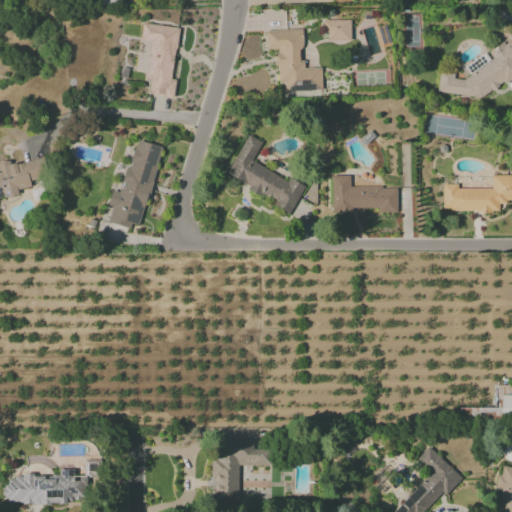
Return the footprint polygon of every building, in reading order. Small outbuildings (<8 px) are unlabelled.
[(349,20),(321,20),(321,34),(326,34),(327,41),(350,41),(349,20)] [(177,28),(142,24),(140,40),(150,41),(146,80),(150,81),(148,94),(172,97),(174,80),(171,79),(177,28)] [(321,91),(320,67),(301,68),(300,29),(265,31),(266,50),(275,49),(277,84),(284,83),(284,93),(321,91)] [(436,92),(479,98),(503,83),(505,83),(511,78),(511,44),(511,43),(503,42),(488,52),(492,60),(461,80),(453,79),(454,74),(439,72),(436,92)] [(464,67),(469,74),(489,60),(484,53),(464,67)] [(226,174),(249,186),(247,189),(274,203),(272,206),(289,214),(303,186),(289,179),(288,180),(251,162),(261,142),(246,134),(226,174)] [(161,147),(136,140),(128,168),(125,167),(118,192),(111,190),(107,204),(112,206),(107,222),(139,230),(161,147)] [(0,162),(0,198),(15,195),(21,189),(30,187),(29,182),(46,178),(41,158),(11,165),(6,160),(1,161),(0,162)] [(331,176),(332,213),(351,213),(351,208),(378,208),(378,213),(396,212),(395,187),(349,188),(349,175),(331,176)] [(511,175),(491,175),(491,188),(456,188),(456,184),(442,184),(441,211),(498,212),(498,201),(511,201),(511,175)] [(511,419),(511,385),(496,386),(496,408),(458,408),(458,420),(511,419)] [(237,466),(267,465),(267,449),(252,450),(251,440),(217,441),(218,458),(210,458),(212,509),(248,508),(248,497),(238,497),(237,466)] [(430,472),(393,511),(422,511),(457,475),(427,447),(416,459),(430,472)] [(71,504),(71,491),(86,491),(87,475),(95,475),(95,460),(83,460),(83,476),(73,476),(73,470),(59,470),(59,476),(3,475),(3,503),(71,504)] [(496,511),(511,511),(511,468),(502,466),(500,474),(496,477),(494,488),(500,489),(496,511)]
